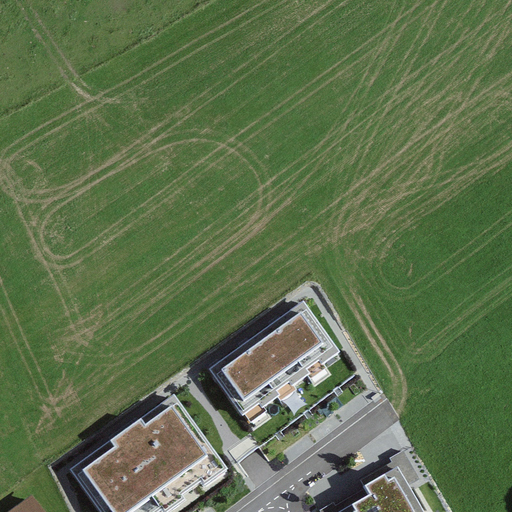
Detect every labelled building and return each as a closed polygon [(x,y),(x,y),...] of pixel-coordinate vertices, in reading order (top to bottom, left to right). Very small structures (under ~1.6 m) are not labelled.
[(335,348),(303,304),(213,369),(246,413),(335,348)] [(173,398),(75,469),(106,511),(157,511),(222,465),(173,398)] [(378,511),(420,511),(397,471),(365,489),(370,498),(378,511)] [(378,511),(370,498),(345,511),(378,511)] [(38,511),(31,501),(15,511),(38,511)]
